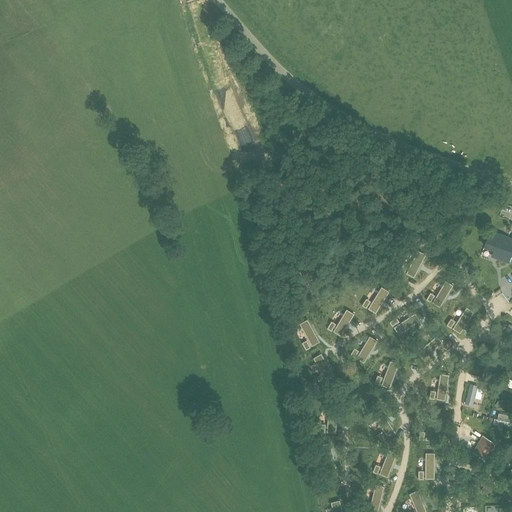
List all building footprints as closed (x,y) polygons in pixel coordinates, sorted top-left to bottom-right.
[(197,1),(189,3),(193,23),(202,21),(197,1)] [(509,261),(511,251),(511,237),(490,230),(485,245),(495,248),(492,255),(509,261)] [(417,249),(405,272),(414,276),(426,253),(417,249)] [(445,278),(431,300),(439,306),(453,284),(445,278)] [(381,284),(367,306),(376,312),(390,290),(381,284)] [(466,305),(452,327),(461,333),(475,311),(466,305)] [(346,308),(332,330),(340,335),(354,313),(346,308)] [(414,311),(393,326),(398,334),(420,320),(414,311)] [(306,317),(297,322),(310,344),(319,339),(306,317)] [(435,334),(416,351),(423,359),(442,341),(435,334)] [(369,335),(355,357),(364,362),(378,340),(369,335)] [(320,351),(311,355),(324,378),(333,373),(320,351)] [(389,359),(380,383),(389,387),(399,362),(389,359)] [(511,367),(507,366),(503,377),(509,379),(511,370),(511,367)] [(439,372),(436,398),(446,399),(449,373),(439,372)] [(316,407),(331,400),(327,392),(312,400),(316,407)] [(336,405),(326,405),(324,430),(334,431),(336,405)] [(381,410),(373,415),(387,437),(395,431),(381,410)] [(428,411),(425,437),(435,438),(438,412),(428,411)] [(487,460),(497,443),(483,434),(472,451),(487,460)] [(320,443),(325,468),(335,466),(330,440),(320,443)] [(388,449),(379,473),(388,477),(397,453),(388,449)] [(424,451),(425,477),(434,477),(435,451),(424,451)] [(384,485),(374,483),(368,508),(378,510),(384,485)] [(426,511),(418,488),(409,492),(416,511),(426,511)] [(342,511),(340,498),(330,500),(332,511),(342,511)]
